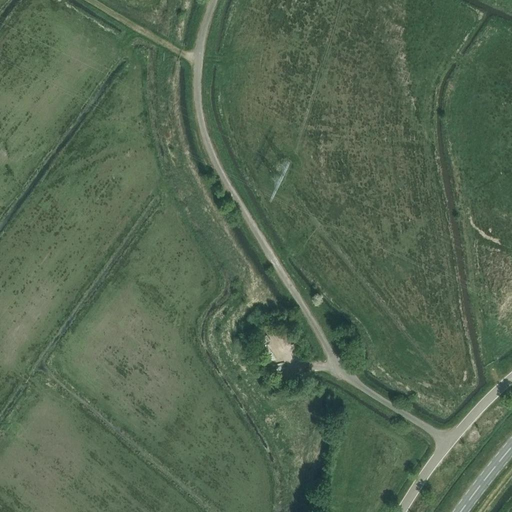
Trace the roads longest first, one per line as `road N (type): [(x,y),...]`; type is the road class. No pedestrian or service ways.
road 1 (unclassified): [(447,443),(339,366),(214,161),(196,61),(214,0)]
road 2 (track): [(196,61),(88,0)]
